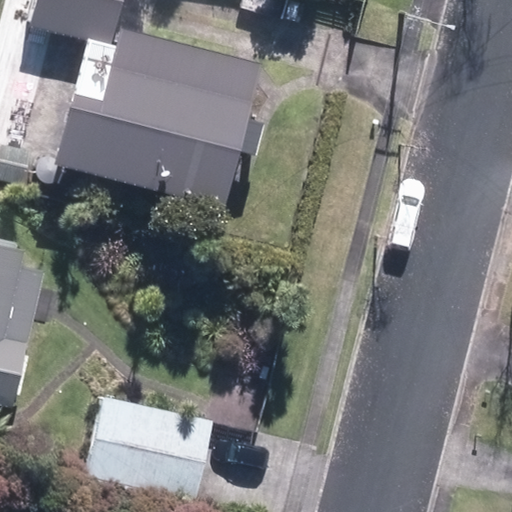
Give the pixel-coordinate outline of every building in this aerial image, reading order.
[(34,177),(208,220),(244,77),(100,41),(110,0),(22,0),(14,33),(73,49),(58,109),(52,108),(34,177)] [(0,193),(18,197),(27,162),(0,155),(0,193)] [(220,244),(285,258),(303,174),(259,165),(248,213),(228,208),(220,244)] [(0,415),(29,279),(5,274),(8,262),(0,260),(0,415)] [(74,491),(175,511),(185,511),(203,426),(91,403),(74,491)]
